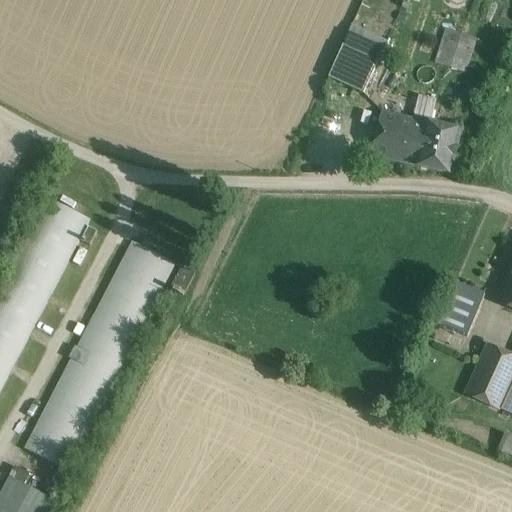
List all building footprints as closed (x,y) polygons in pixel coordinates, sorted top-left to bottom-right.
[(384,36),(399,0),(364,0),(354,23),(384,36)] [(351,27),(343,46),(378,63),(387,43),(351,27)] [(477,39),(446,29),(435,64),(466,74),(477,39)] [(378,63),(343,46),(329,78),(364,95),(378,63)] [(421,98),(415,121),(425,124),(434,126),(439,103),(421,98)] [(415,167),(425,124),(415,121),(383,114),(373,157),(415,167)] [(425,124),(415,167),(451,175),(461,132),(434,126),(425,124)] [(48,199),(0,290),(0,394),(90,221),(48,199)] [(89,228),(81,242),(90,247),(98,233),(89,228)] [(133,243),(25,451),(68,473),(175,265),(133,243)] [(195,275),(182,268),(170,291),(184,298),(195,275)] [(511,269),(500,298),(511,303),(511,269)] [(455,283),(438,324),(467,337),(484,295),(455,283)] [(511,352),(487,341),(461,398),(500,415),(511,387),(511,352)] [(511,387),(500,415),(511,420),(511,387)] [(511,457),(511,435),(506,433),(498,451),(511,457)] [(30,475),(16,468),(10,478),(25,486),(30,475)] [(10,478),(0,498),(0,511),(46,511),(53,501),(25,486),(10,478)]
